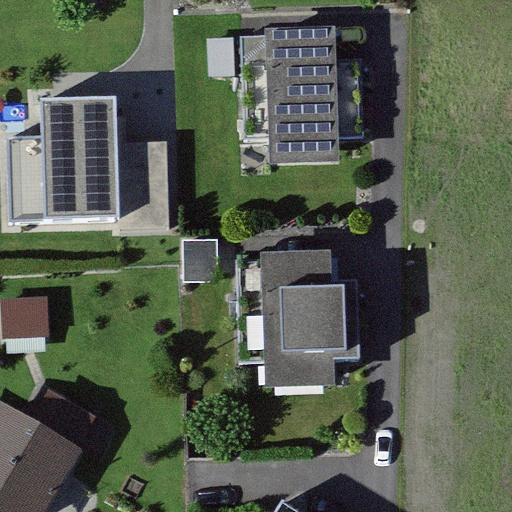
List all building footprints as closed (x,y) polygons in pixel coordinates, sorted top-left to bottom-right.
[(358,28),(258,38),(271,171),(371,161),(358,28)] [(42,99),(43,228),(171,227),(170,140),(120,140),(119,98),(42,99)] [(40,220),(40,137),(6,137),(6,220),(40,220)] [(365,251),(255,260),(265,384),(375,375),(365,251)] [(8,297),(6,331),(46,334),(48,300),(8,297)] [(92,511),(121,468),(25,405),(0,443),(0,509),(4,511),(92,511)] [(310,511),(295,502),(288,511),(310,511)]
